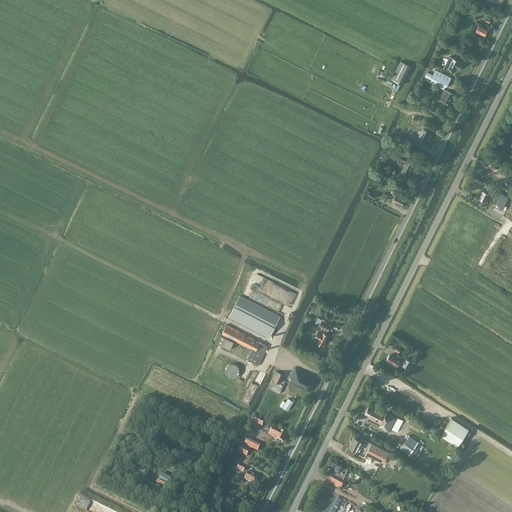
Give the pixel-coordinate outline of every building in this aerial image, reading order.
[(468,10),(469,8),(477,12),(479,8),(470,4),(465,1),(462,7),(468,10)] [(483,25),(479,24),(475,22),(473,26),(477,27),(475,31),(484,35),(487,29),(482,27),(483,25)] [(447,62),(444,67),(454,72),(456,68),(458,69),(459,67),(461,63),(449,57),(447,62)] [(410,66),(400,61),(391,79),(401,84),(410,66)] [(443,90),(445,87),(446,88),(451,78),(435,70),(432,75),(427,72),(424,77),(425,77),(424,80),(443,90)] [(444,90),(439,100),(448,104),(453,94),(444,90)] [(422,128),(417,138),(424,141),(428,135),(430,132),(429,131),(430,128),(423,125),(421,128),(422,128)] [(391,148),(394,150),(397,142),(391,138),(388,145),(389,146),(387,151),(389,152),(391,148)] [(411,139),(408,145),(416,149),(418,144),(411,139)] [(403,166),(400,173),(407,176),(411,169),(410,168),(413,163),(407,160),(406,161),(399,157),(397,163),(403,166)] [(491,160),(488,158),(485,162),(488,165),(487,166),(494,170),(499,162),(492,158),(491,160)] [(501,164),(498,169),(506,174),(507,172),(509,169),(501,164)] [(389,176),(385,184),(391,187),(393,182),(391,181),(392,178),(389,176)] [(508,197),(494,190),(495,190),(489,187),(485,193),(483,191),(479,199),(485,202),(486,203),(490,195),(498,199),(494,207),(502,210),(508,197)] [(393,200),(391,203),(400,207),(404,200),(401,198),(403,195),(393,191),(390,198),(393,200)] [(511,255),(511,240),(502,234),(495,245),(511,255)] [(482,265),(485,267),(511,284),(511,269),(489,255),(482,265)] [(269,338),(279,317),(239,296),(229,317),(269,338)] [(321,319),(318,326),(327,331),(330,324),(321,319)] [(263,355),(268,346),(260,342),(260,341),(227,324),(217,343),(230,349),(234,340),(247,347),(242,357),(259,366),(264,355),(263,355)] [(316,333),(313,338),(318,341),(316,344),(321,347),(327,336),(322,333),(321,335),(316,333)] [(387,360),(386,362),(396,368),(400,361),(390,355),(386,360),(387,360)] [(406,358),(402,365),(407,368),(411,362),(406,358)] [(225,368),(225,371),(225,373),(226,376),(228,377),(231,378),(233,378),(235,377),(237,376),(239,373),(239,371),(239,368),(237,366),(235,365),(233,364),(231,364),(228,365),(226,366),(225,368)] [(291,378),(289,383),(309,392),(316,378),(295,367),(293,371),(290,376),(290,378),(291,378)] [(279,393),(285,381),(281,379),(283,374),(276,371),(268,388),(279,393)] [(283,400),(280,405),(287,411),(293,402),(288,398),(285,402),(283,400)] [(403,421),(397,418),(386,412),(385,415),(368,407),(364,415),(369,417),(369,418),(380,424),(378,427),(388,433),(389,432),(391,429),(397,432),(403,421)] [(468,429),(451,417),(440,435),(457,446),(468,429)] [(257,418),(254,423),(261,426),(264,422),(257,418)] [(273,428),(271,432),(275,435),(274,437),(273,438),(277,440),(277,439),(283,442),(286,435),(281,432),(280,432),(273,428)] [(408,436),(405,441),(399,449),(414,459),(423,447),(408,436)] [(365,440),(360,438),(359,440),(353,438),(348,448),(357,452),(361,444),(363,445),(365,440)] [(252,441),(248,439),(245,445),(249,446),(258,451),(261,445),(252,441)] [(371,443),(368,449),(365,454),(383,463),(389,452),(371,443)] [(241,447),(238,452),(246,456),(249,451),(241,447)] [(343,481),(347,472),(342,470),(338,467),(339,465),(332,462),(328,470),(336,474),(334,477),(333,476),(329,483),(340,490),(345,482),(343,481)] [(243,473),(241,477),(245,479),(254,484),(257,478),(252,475),(252,474),(248,472),(248,473),(245,472),(244,474),(243,473)] [(222,494),(225,487),(221,485),(217,492),(218,492),(217,494),(221,496),(222,494)] [(238,502),(237,503),(245,507),(248,501),(241,498),(242,495),(236,492),(234,495),(237,497),(235,500),(238,502)] [(328,511),(335,511),(342,500),(336,497),(328,511)] [(397,502),(391,510),(394,511),(395,511),(401,505),(397,502)]
